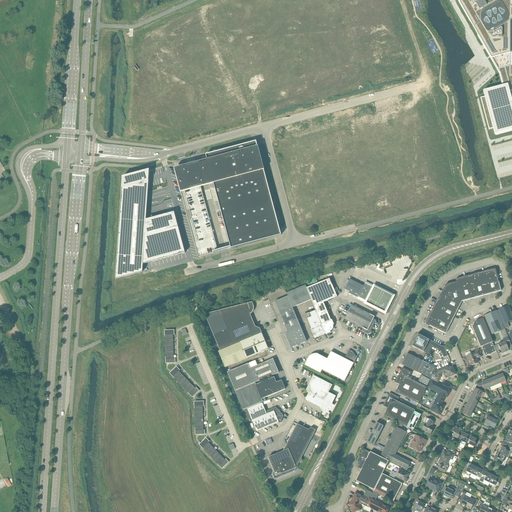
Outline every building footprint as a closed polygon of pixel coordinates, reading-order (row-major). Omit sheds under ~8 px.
[(511,0),(459,0),(459,1),(479,34),(478,35),(493,60),(500,73),(503,85),(502,85),(483,90),(485,97),(481,98),(489,130),(493,128),(495,134),(511,129),(511,65),(510,21),(511,21),(511,19),(511,0)] [(207,160),(187,165),(174,168),(181,192),(200,187),(213,183),(230,247),(219,250),(217,250),(213,251),(213,253),(231,248),(281,235),(256,141),(206,155),(207,160)] [(123,177),(116,279),(142,272),(143,264),(185,253),(178,227),(176,218),(174,212),(146,220),(146,212),(147,202),(148,196),(149,176),(149,170),(123,177)] [(200,187),(181,192),(198,257),(213,253),(213,251),(217,250),(200,187)] [(439,299),(438,299),(425,323),(446,334),(462,301),(501,291),(495,269),(456,279),(456,282),(446,285),(439,299)] [(307,287),(306,288),(311,300),(316,310),(325,334),(326,334),(331,332),(330,331),(331,331),(332,330),(333,329),(333,328),(333,327),(333,326),(333,325),(334,325),(332,320),(331,320),(324,302),(337,297),(329,278),(307,288),(307,287)] [(350,279),(345,290),(349,292),(348,293),(364,301),(366,301),(373,287),(372,286),(366,283),(365,283),(363,286),(350,279)] [(373,284),(364,303),(385,314),(395,294),(373,284)] [(306,288),(305,285),(296,289),(302,304),(311,300),(306,288)] [(287,293),(288,296),(292,308),(293,310),(294,310),(299,307),(298,305),(302,304),(296,289),(287,293)] [(288,333),(285,334),(291,348),(307,341),(293,310),(292,308),(288,296),(275,302),(288,333)] [(205,314),(220,351),(262,333),(260,328),(255,326),(250,314),(251,313),(252,313),(253,312),(253,311),(254,309),(254,308),(254,307),(254,306),(253,305),(252,302),(205,314)] [(361,331),(365,333),(368,334),(372,333),(371,329),(374,328),(373,325),(377,324),(375,320),(376,320),(375,320),(373,319),(374,317),(352,305),(345,319),(363,328),(361,331)] [(497,311),(503,324),(511,320),(511,314),(508,306),(499,309),(500,310),(497,311)] [(316,310),(307,313),(309,318),(307,318),(311,329),(314,338),(325,334),(316,310)] [(503,324),(497,311),(497,310),(484,316),(492,334),(505,329),(503,324)] [(493,342),(483,318),(475,322),(473,327),(481,347),(482,346),(483,347),(482,348),(485,356),(496,352),(492,342),(493,342)] [(269,350),(262,333),(220,351),(227,367),(261,352),(261,353),(264,351),(269,350)] [(423,352),(430,340),(418,334),(412,346),(423,352)] [(511,344),(508,337),(503,339),(504,342),(498,344),(502,353),(509,350),(507,345),(511,344)] [(344,359),(331,352),(327,359),(318,354),(316,354),(314,354),(313,354),(311,355),(310,356),(309,357),(304,365),(305,365),(320,373),(322,370),(345,381),(354,364),(355,364),(355,363),(356,362),(356,360),(356,359),(356,357),(355,356),(355,354),(354,353),(353,352),(352,351),(349,350),(344,359)] [(471,353),(471,354),(466,357),(468,362),(469,361),(471,366),(478,362),(477,359),(481,357),(478,350),(471,353)] [(408,353),(402,364),(431,379),(435,370),(436,368),(408,353)] [(248,364),(227,372),(235,391),(278,373),(273,359),(250,369),(248,364)] [(456,374),(453,369),(452,366),(450,367),(449,365),(437,370),(435,370),(431,379),(435,381),(438,375),(443,373),(446,379),(456,374)] [(173,377),(179,371),(180,370),(179,370),(177,367),(170,374),(173,377)] [(396,392),(418,403),(427,387),(409,378),(411,373),(402,368),(395,383),(399,385),(396,392)] [(176,380),(181,374),(179,371),(173,377),(176,380)] [(503,373),(498,376),(501,383),(506,381),(503,373)] [(176,380),(178,382),(184,377),(181,374),(176,380)] [(332,385),(313,375),(306,391),(309,393),(306,400),(321,408),(323,411),(322,412),(323,412),(334,405),(333,405),(332,404),(336,396),(329,392),(332,385)] [(498,376),(492,378),(495,385),(501,383),(498,376)] [(187,380),(184,377),(178,382),(181,385),(187,380)] [(255,383),(235,391),(243,410),(263,402),(262,399),(285,389),(281,381),(276,382),(274,377),(256,385),(255,383)] [(490,387),(495,385),(492,378),(487,380),(490,387)] [(435,381),(431,379),(430,379),(431,379),(427,387),(439,393),(435,400),(430,410),(440,415),(444,408),(442,407),(443,404),(442,404),(446,397),(447,397),(451,389),(435,381)] [(190,383),(187,380),(181,385),(184,388),(190,383)] [(482,383),(478,384),(483,388),(484,388),(485,390),(490,387),(487,380),(481,382),(482,383)] [(184,388),(187,391),(192,386),(190,383),(184,388)] [(481,391),(483,388),(478,384),(476,388),(475,388),(473,393),(480,397),(482,392),(481,391)] [(195,389),(192,386),(187,391),(189,394),(195,389)] [(199,391),(196,388),(195,389),(189,394),(192,397),(199,391)] [(407,427),(414,411),(415,410),(397,401),(399,398),(390,393),(383,406),(387,408),(384,415),(407,427)] [(473,393),(470,398),(477,402),(480,397),(473,393)] [(470,398),(467,403),(475,407),(477,402),(470,398)] [(247,409),(257,431),(278,422),(279,424),(281,423),(283,415),(276,407),(265,411),(262,403),(247,409)] [(467,403),(465,408),(472,412),(475,407),(467,403)] [(469,417),(472,412),(465,408),(462,414),(469,417)] [(414,411),(407,427),(413,430),(421,415),(414,411)] [(489,426),(493,419),(488,416),(484,423),(489,426)] [(425,423),(422,430),(431,434),(434,427),(431,426),(432,425),(434,421),(429,419),(426,423),(425,423)] [(498,421),(493,419),(489,426),(495,428),(498,421)] [(374,445),(384,426),(376,422),(372,431),(369,430),(369,431),(369,433),(370,433),(367,441),(374,445)] [(297,424),(286,445),(288,449),(289,449),(296,468),(299,463),(301,462),(300,460),(314,433),(297,424)] [(458,439),(460,435),(459,435),(460,431),(455,428),(456,427),(453,425),(450,431),(454,433),(452,436),(458,439)] [(380,456),(389,460),(407,469),(410,464),(406,462),(407,460),(395,454),(406,432),(395,426),(380,456)] [(461,429),(460,431),(459,435),(460,435),(458,439),(456,443),(459,444),(459,443),(465,446),(466,443),(468,439),(467,439),(469,435),(468,435),(466,434),(466,432),(464,431),(461,429)] [(468,439),(466,443),(474,447),(476,443),(475,443),(477,439),(471,436),(472,435),(469,433),(468,435),(469,435),(467,439),(468,439)] [(410,447),(411,448),(420,452),(424,445),(427,441),(415,435),(410,447)] [(503,440),(502,443),(507,446),(511,448),(511,436),(511,437),(511,438),(507,436),(505,441),(503,440)] [(200,445),(203,448),(208,443),(209,442),(209,441),(209,442),(206,439),(200,445)] [(208,443),(203,448),(205,451),(211,445),(208,443)] [(511,448),(507,446),(502,443),(500,446),(502,447),(499,452),(503,454),(502,455),(506,457),(509,451),(510,452),(511,448)] [(205,451),(208,454),(214,448),(211,445),(205,451)] [(211,457),(217,451),(214,448),(208,454),(211,457)] [(288,449),(272,456),(268,457),(276,476),(291,470),(294,472),(296,468),(289,449),(288,449)] [(361,470),(356,481),(374,490),(389,461),(370,452),(364,449),(359,459),(358,459),(357,461),(358,463),(360,463),(358,466),(359,468),(361,470)] [(444,452),(441,458),(452,463),(453,463),(454,463),(455,463),(457,458),(454,456),(455,454),(447,450),(446,453),(444,452)] [(217,451),(211,457),(214,460),(219,454),(217,451)] [(504,462),(506,457),(502,455),(503,454),(499,452),(497,457),(495,456),(494,459),(495,460),(494,461),(504,466),(506,463),(504,462)] [(222,457),(219,454),(214,460),(216,463),(222,457)] [(219,466),(225,460),(222,457),(216,463),(219,466)] [(452,463),(441,458),(438,464),(440,465),(439,468),(447,471),(449,466),(450,466),(452,463)] [(226,459),(225,460),(219,466),(222,469),(228,462),(226,460),(226,459)] [(470,473),(471,474),(473,470),(474,471),(476,467),(471,464),(472,463),(469,461),(466,466),(463,473),(467,475),(468,474),(470,473)] [(471,474),(480,478),(485,469),(482,468),(481,470),(476,467),(474,471),(473,470),(471,474)] [(392,471),(389,477),(394,480),(395,477),(406,482),(407,481),(406,480),(409,474),(398,469),(396,473),(392,471)] [(488,471),(485,469),(480,478),(479,481),(483,483),(484,480),(490,483),(491,479),(490,479),(492,475),(487,472),(488,471)] [(393,502),(402,484),(394,480),(389,477),(383,474),(374,492),(379,494),(382,496),(386,498),(393,502)] [(432,475),(429,474),(425,481),(428,483),(426,486),(432,489),(432,490),(437,492),(442,483),(431,478),(432,475)] [(497,482),(498,483),(501,477),(498,476),(497,478),(492,475),(490,479),(491,479),(490,483),(495,486),(497,482)] [(444,487),(443,490),(443,491),(445,492),(443,495),(450,499),(450,498),(451,496),(454,497),(455,496),(458,497),(463,488),(464,489),(466,484),(459,481),(458,483),(458,485),(456,489),(455,488),(452,487),(450,489),(447,487),(447,488),(446,488),(445,487),(444,487)] [(364,496),(360,503),(365,505),(372,509),(373,507),(377,509),(376,511),(377,511),(387,511),(390,508),(375,500),(378,496),(379,494),(374,492),(373,493),(371,492),(366,490),(363,496),(364,496)] [(355,492),(349,504),(351,511),(355,511),(361,510),(359,505),(360,503),(364,496),(363,496),(355,492)] [(466,507),(470,498),(472,495),(467,493),(466,494),(463,493),(460,500),(462,501),(461,504),(466,507)] [(470,498),(466,507),(471,509),(472,506),(475,507),(478,501),(476,499),(475,500),(470,498)] [(411,511),(413,511),(414,511),(415,511),(418,511),(423,511),(425,509),(423,508),(425,504),(419,501),(418,505),(415,503),(414,503),(413,506),(414,506),(411,511)] [(479,511),(485,511),(488,507),(483,504),(484,503),(481,502),(478,509),(480,510),(479,511)]
